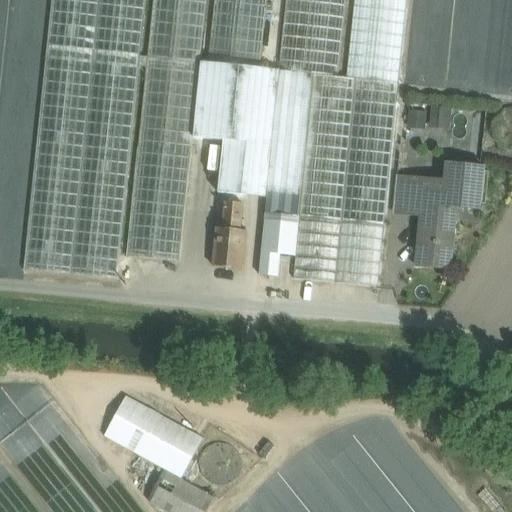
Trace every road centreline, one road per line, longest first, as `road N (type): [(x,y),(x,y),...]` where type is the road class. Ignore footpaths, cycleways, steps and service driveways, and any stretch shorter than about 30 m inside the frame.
road 1 (unclassified): [(511,361),(436,319),(0,284)]
road 2 (track): [(511,476),(417,418),(378,405)]
